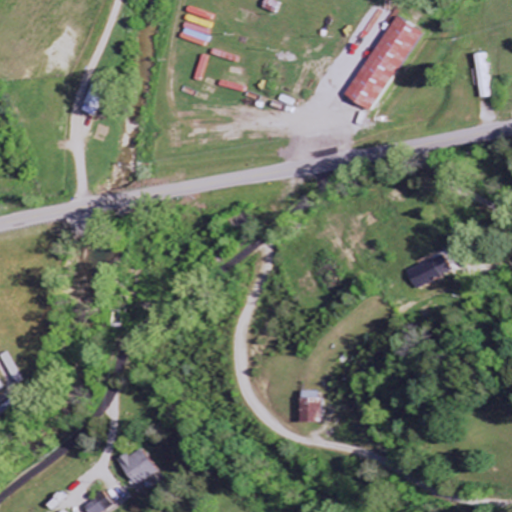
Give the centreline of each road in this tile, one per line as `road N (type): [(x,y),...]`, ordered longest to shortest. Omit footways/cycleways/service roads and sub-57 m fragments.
road 1 (tertiary): [(0,225),(511,127)]
road 2 (residential): [(0,500),(73,441),(150,322),(293,213),(342,161)]
road 3 (residential): [(83,208),(69,137),(109,0)]
